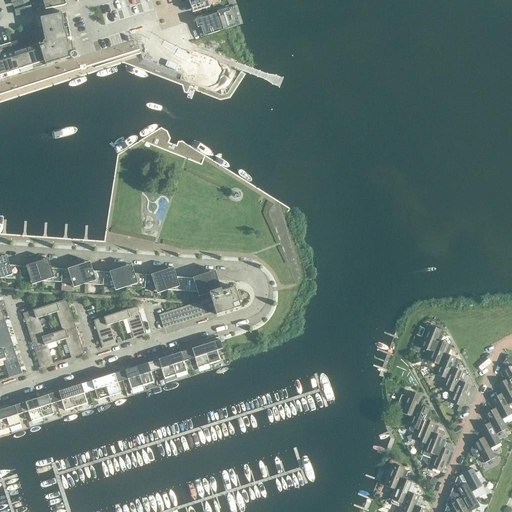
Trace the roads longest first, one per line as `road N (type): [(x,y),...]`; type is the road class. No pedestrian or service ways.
road 1 (residential): [(158,345),(259,309),(265,287),(251,270),(0,249)]
road 2 (unclassified): [(433,511),(504,343)]
